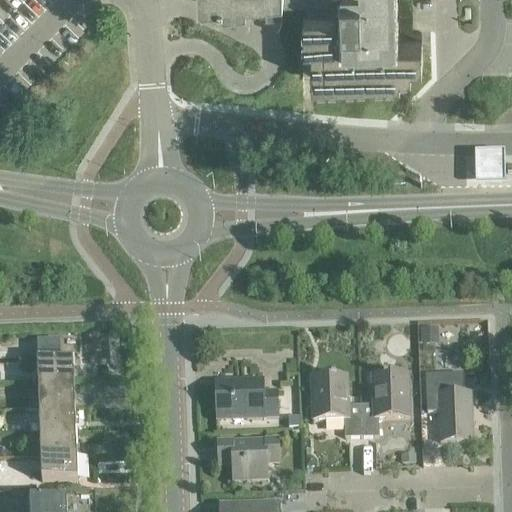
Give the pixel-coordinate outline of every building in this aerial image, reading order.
[(251,0),(251,4),(266,3),(266,14),(275,14),(282,14),(282,2),(307,2),(308,16),(304,16),(305,47),(312,47),(312,68),(313,80),(401,78),(402,71),(413,71),(413,63),(424,63),(423,42),(399,42),(397,0),(251,0)] [(502,156),(473,157),(473,190),(502,190),(502,156)] [(38,364),(39,388),(74,387),(73,363),(38,364)] [(439,415),(440,446),(473,445),(471,396),(465,396),(464,376),(426,378),(428,416),(439,415)] [(373,408),(361,408),(362,441),(379,441),(378,423),(410,421),(409,405),(404,405),(403,380),(372,381),(373,408)] [(362,441),(361,408),(348,409),(347,382),(316,383),(317,408),(314,408),(314,425),(344,424),(345,442),(362,441)] [(247,418),(247,422),(279,421),(278,395),(265,395),(264,384),(216,386),(217,419),(247,418)] [(39,388),(40,412),(75,410),(74,387),(39,388)] [(40,412),(41,436),(76,435),(75,410),(40,412)] [(41,436),(41,459),(77,458),(76,435),(41,436)] [(267,469),(279,468),(279,444),(266,444),(266,446),(234,447),(234,445),(219,446),(220,470),(234,470),(234,485),(267,484),(267,469)] [(77,458),(41,459),(42,485),(78,483),(77,458)]
